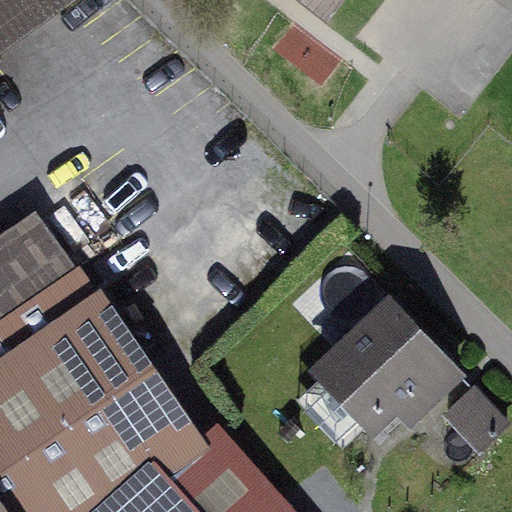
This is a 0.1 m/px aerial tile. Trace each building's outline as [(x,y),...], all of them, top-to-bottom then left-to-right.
[(0,0),(0,45),(63,0),(0,0)] [(278,0),(319,31),(343,0),(278,0)] [(0,511),(53,511),(162,441),(18,223),(0,234),(0,511)] [(463,373),(399,301),(293,393),(338,445),(385,404),(403,426),(463,373)] [(476,380),(445,410),(480,448),(511,418),(476,380)] [(271,511),(246,485),(216,511),(271,511)]
